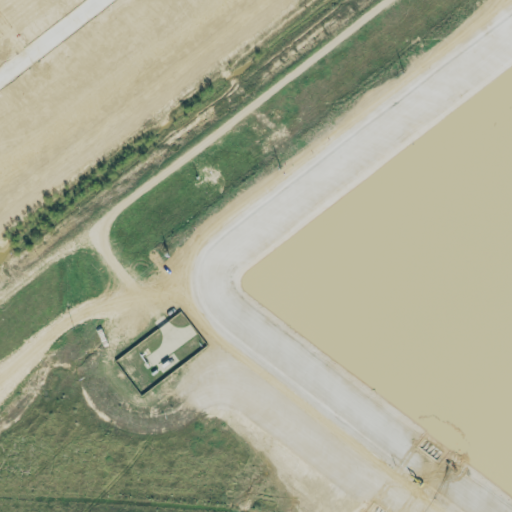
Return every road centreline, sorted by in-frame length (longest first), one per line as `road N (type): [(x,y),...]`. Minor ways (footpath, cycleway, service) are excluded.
road 1 (track): [(384,0),(119,204)]
road 2 (residential): [(110,0),(0,84)]
